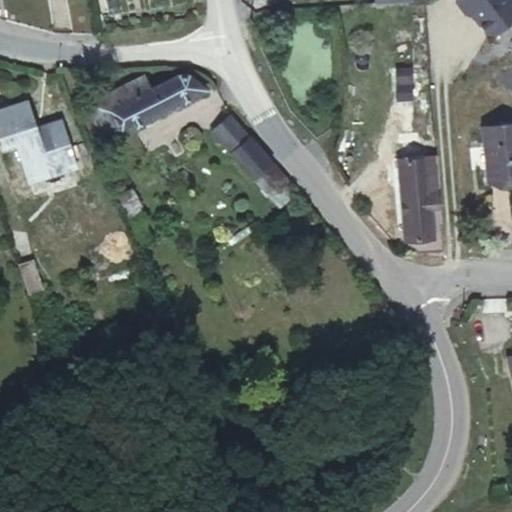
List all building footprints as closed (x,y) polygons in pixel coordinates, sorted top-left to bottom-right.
[(511,20),(511,1),(511,0),(455,0),(466,13),(469,11),(487,34),(494,34),(511,20)] [(148,73),(90,101),(109,139),(208,89),(201,75),(185,73),(155,86),(148,73)] [(25,105),(0,113),(0,156),(18,150),(31,190),(81,173),(63,119),(33,129),(25,105)] [(220,123),(228,132),(249,116),(242,106),(220,123)] [(405,112),(407,126),(411,125),(413,137),(423,135),(420,111),(405,112)] [(508,111),(469,113),(474,169),(511,167),(508,111)] [(249,116),(228,132),(270,191),(292,175),(249,116)] [(411,125),(407,126),(388,128),(400,220),(424,217),(413,137),(411,125)] [(137,187),(122,193),(142,242),(147,240),(142,224),(145,223),(139,207),(144,206),(137,187)] [(65,289),(53,258),(30,266),(41,298),(65,289)]
